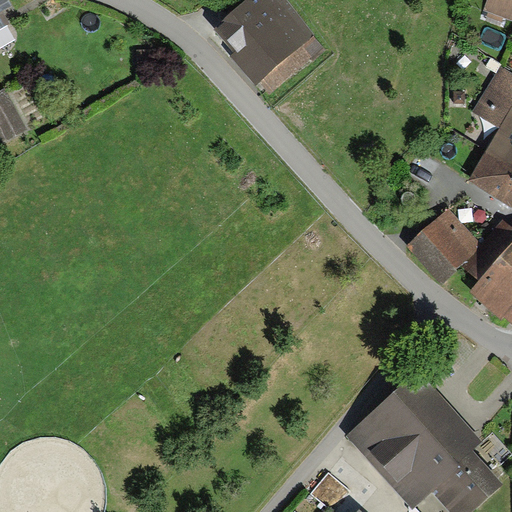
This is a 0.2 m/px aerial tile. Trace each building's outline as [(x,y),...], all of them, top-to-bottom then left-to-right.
[(0,0),(0,29),(7,25),(1,15),(11,10),(4,0),(0,0)] [(287,0),(256,0),(216,34),(234,56),(231,59),(256,89),(260,86),(270,97),(328,49),(287,0)] [(511,0),(488,0),(485,11),(511,20),(511,0)] [(511,211),(511,73),(501,67),(472,113),(501,131),(468,184),(498,202),(511,211)] [(0,145),(26,131),(4,91),(0,93),(0,145)] [(407,248),(443,285),(464,265),(481,246),(448,210),(407,248)] [(475,294),(511,327),(511,225),(505,219),(481,246),(464,265),(484,283),(475,294)] [(426,372),(349,440),(412,511),(432,493),(449,511),(476,511),(501,490),(474,459),(490,445),(426,372)]
